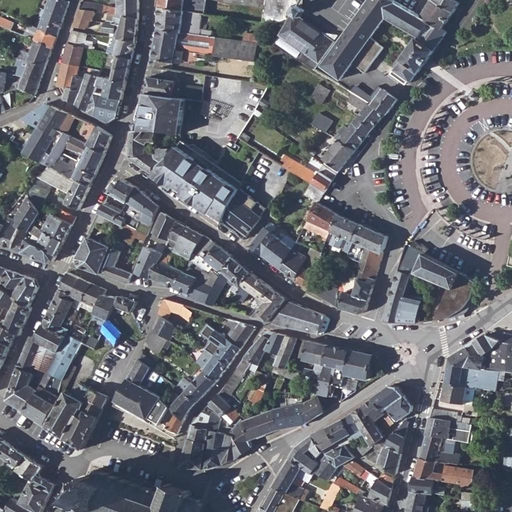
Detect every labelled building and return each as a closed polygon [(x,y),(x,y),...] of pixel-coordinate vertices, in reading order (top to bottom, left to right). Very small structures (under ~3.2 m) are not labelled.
[(49,0),(42,21),(61,28),(70,0),(49,0)] [(82,0),(80,8),(92,10),(115,13),(118,13),(118,12),(139,17),(139,0),(118,0),(118,7),(92,1),(83,0),(82,0)] [(160,0),(160,5),(204,12),(205,12),(206,0),(160,0)] [(261,21),(285,25),(298,2),(298,0),(264,0),(263,6),(261,21)] [(369,0),(323,63),(341,77),(359,53),(365,57),(372,46),(367,42),(372,35),(387,14),(419,34),(417,37),(416,37),(392,72),(406,83),(408,79),(410,81),(417,72),(418,72),(435,49),(434,48),(448,30),(443,28),(438,25),(441,20),(446,23),(454,10),(460,1),(458,0),(430,0),(423,12),(420,10),(419,13),(408,7),(396,0),(369,0)] [(274,44),(291,54),(313,68),(334,39),(321,29),(299,14),(304,7),(303,6),(298,2),(285,25),(274,44)] [(159,26),(181,32),(181,30),(184,13),(190,14),(190,15),(203,17),(204,12),(160,5),(159,26)] [(75,24),(85,27),(88,25),(91,18),(87,18),(88,15),(91,15),(92,10),(80,8),(75,24)] [(115,13),(114,19),(107,18),(107,21),(106,21),(104,30),(115,32),(117,23),(122,23),(121,29),(119,37),(136,41),(139,17),(118,12),(118,13),(115,13)] [(0,23),(12,28),(14,21),(1,15),(0,16),(0,23)] [(40,27),(50,31),(58,35),(61,28),(42,21),(40,27)] [(25,34),(37,38),(54,46),(58,35),(50,31),(40,27),(29,22),(25,34)] [(154,58),(174,61),(174,60),(187,62),(189,50),(262,61),(263,57),(256,56),(258,42),(212,35),(192,32),(181,30),(181,32),(159,26),(154,58)] [(192,32),(212,35),(213,29),(193,27),(192,32)] [(69,42),(85,46),(94,48),(94,45),(92,45),(93,40),(86,38),(88,32),(74,28),(69,42)] [(321,29),(334,39),(338,32),(321,29)] [(106,52),(118,55),(131,58),(132,58),(136,41),(119,37),(115,48),(108,46),(106,52)] [(19,57),(47,64),(54,46),(37,38),(32,52),(21,48),(18,56),(19,57)] [(64,60),(80,64),(85,46),(69,42),(64,60)] [(113,78),(126,81),(132,58),(131,58),(118,55),(113,78)] [(19,58),(18,63),(28,67),(24,76),(41,79),(47,64),(19,57),(19,58)] [(64,60),(59,85),(68,87),(65,96),(77,103),(85,77),(77,75),(80,64),(64,60)] [(0,92),(10,90),(9,87),(6,87),(8,72),(0,70),(0,92)] [(77,103),(88,110),(91,101),(94,91),(100,76),(90,73),(87,72),(85,77),(77,103)] [(94,91),(122,98),(126,81),(113,78),(106,76),(100,74),(100,76),(94,91)] [(147,91),(186,97),(187,84),(176,82),(176,79),(149,75),(147,91)] [(20,88),(36,94),(38,88),(41,79),(24,76),(22,80),(20,88)] [(325,103),(333,89),(321,82),(312,96),(325,103)] [(186,97),(195,99),(196,91),(197,86),(187,84),(186,97)] [(356,84),(351,91),(356,93),(369,101),(373,97),(371,95),(356,84)] [(369,101),(386,112),(388,112),(398,98),(378,84),(371,95),(373,97),(369,101)] [(0,92),(0,99),(5,111),(30,101),(36,94),(20,88),(18,88),(10,90),(0,92)] [(91,101),(96,103),(92,112),(96,115),(98,112),(103,114),(101,118),(109,122),(117,117),(122,98),(94,91),(91,101)] [(152,121),(150,130),(155,130),(158,130),(167,129),(176,131),(181,132),(184,110),(186,97),(147,91),(144,110),(148,111),(146,120),(152,121)] [(274,101),(281,104),(286,94),(279,93),(274,101)] [(353,121),(370,133),(374,127),(386,112),(369,101),(356,93),(354,97),(361,101),(366,104),(356,117),(353,121)] [(186,97),(184,110),(201,113),(203,100),(200,99),(195,99),(186,97)] [(226,108),(206,100),(201,112),(208,114),(209,112),(214,115),(215,113),(220,115),(226,108)] [(88,110),(92,112),(96,103),(91,101),(88,110)] [(23,117),(38,126),(55,136),(41,161),(49,165),(69,175),(76,176),(91,185),(96,173),(81,165),(79,167),(75,165),(59,157),(61,154),(63,155),(63,154),(65,155),(67,153),(63,151),(66,144),(64,135),(67,132),(60,128),(63,123),(70,111),(47,102),(29,113),(23,117)] [(144,110),(141,130),(150,130),(152,121),(146,120),(148,111),(144,110)] [(76,115),(70,111),(63,123),(67,126),(66,128),(69,130),(76,115)] [(312,122),(316,125),(323,129),(326,131),(333,120),(319,111),(312,122)] [(338,138),(357,148),(370,133),(353,121),(348,127),(344,125),(336,136),(338,138)] [(91,138),(88,143),(106,152),(113,135),(112,133),(95,123),(94,122),(88,133),(92,136),(91,138)] [(67,126),(63,123),(60,128),(67,132),(68,132),(69,130),(66,128),(67,126)] [(316,125),(313,130),(320,134),(323,129),(316,125)] [(25,150),(41,161),(55,136),(38,126),(25,150)] [(167,129),(158,130),(156,143),(159,143),(165,143),(166,134),(167,129)] [(141,130),(131,130),(129,144),(130,156),(154,173),(157,170),(170,155),(175,146),(165,146),(160,147),(155,154),(153,156),(148,153),(145,150),(146,143),(156,143),(158,130),(155,130),(150,130),(141,130)] [(64,135),(66,144),(68,144),(86,154),(83,159),(79,157),(78,158),(75,165),(79,167),(81,165),(96,173),(106,152),(88,143),(81,139),(68,132),(67,132),(64,135)] [(240,135),(248,141),(251,137),(243,132),(240,135)] [(165,143),(165,146),(175,146),(176,136),(166,134),(165,143)] [(324,157),(340,170),(357,148),(338,138),(324,157)] [(192,147),(182,139),(179,142),(190,150),(192,147)] [(226,215),(236,196),(236,195),(242,181),(192,147),(190,150),(179,142),(170,155),(157,170),(167,177),(164,180),(186,195),(190,198),(192,195),(199,200),(197,203),(223,221),(226,215)] [(285,165),(292,169),(312,182),(327,190),(334,178),(328,175),(320,170),(319,169),(317,172),(286,153),(282,159),(286,162),(285,165)] [(0,184),(1,185),(14,164),(3,157),(0,162),(0,184)] [(36,167),(43,172),(49,165),(41,161),(36,167)] [(320,170),(328,175),(334,178),(338,172),(324,163),(320,170)] [(28,188),(31,195),(30,196),(39,207),(49,189),(47,188),(50,182),(71,192),(67,202),(80,209),(91,185),(76,176),(69,175),(49,165),(43,172),(28,188)] [(167,177),(157,170),(154,173),(161,178),(164,180),(167,177)] [(110,191),(129,200),(136,186),(124,179),(115,181),(110,191)] [(306,193),(318,200),(319,201),(327,190),(312,182),(306,193)] [(129,200),(139,208),(137,213),(143,216),(152,198),(136,186),(129,200)] [(19,198),(23,201),(25,199),(28,201),(24,206),(22,210),(20,217),(21,219),(20,225),(28,230),(29,230),(34,222),(38,217),(42,210),(39,207),(30,196),(31,195),(28,188),(19,198)] [(226,215),(249,233),(262,216),(236,196),(226,215)] [(141,220),(146,223),(152,225),(161,205),(152,198),(143,216),(141,220)] [(100,213),(116,221),(124,225),(125,222),(127,216),(125,215),(122,214),(124,210),(125,209),(106,200),(100,213)] [(298,240),(302,242),(310,228),(311,226),(312,227),(328,236),(331,229),(332,229),(339,213),(319,201),(318,200),(309,220),(298,240)] [(0,203),(0,210),(1,211),(5,212),(9,208),(1,202),(0,203)] [(55,213),(74,223),(77,216),(61,207),(59,210),(57,210),(55,213)] [(38,217),(43,219),(44,220),(49,210),(45,208),(43,211),(42,210),(38,217)] [(44,220),(47,222),(53,212),(49,210),(44,220)] [(154,231),(170,239),(168,243),(177,247),(188,224),(163,211),(154,231)] [(47,222),(54,225),(56,224),(69,232),(74,223),(55,213),(53,212),(47,222)] [(95,222),(101,225),(102,223),(113,228),(116,221),(100,213),(95,222)] [(326,242),(331,243),(333,238),(336,231),(348,236),(346,244),(344,247),(344,249),(349,251),(360,223),(339,213),(332,229),(331,229),(328,236),(326,242)] [(0,238),(0,243),(19,250),(23,240),(18,238),(19,235),(17,234),(20,225),(21,219),(20,217),(20,216),(10,214),(9,216),(7,221),(0,238)] [(34,222),(40,225),(43,219),(38,217),(34,222)] [(361,223),(381,232),(383,228),(378,225),(377,224),(376,221),(371,222),(364,218),(361,223)] [(266,226),(272,230),(276,225),(271,220),(266,226)] [(112,230),(120,234),(124,225),(116,221),(113,228),(112,230)] [(28,238),(58,254),(65,240),(46,230),(42,237),(35,233),(40,225),(34,222),(29,230),(28,238)] [(44,228),(46,230),(65,240),(69,232),(56,224),(54,225),(47,222),(44,228)] [(119,236),(132,242),(134,238),(141,235),(147,238),(149,234),(140,229),(125,222),(124,225),(120,234),(119,236)] [(347,256),(356,259),(362,242),(365,244),(363,252),(381,259),(388,235),(381,232),(361,223),(360,223),(349,251),(347,256)] [(140,229),(149,234),(151,229),(145,226),(143,224),(140,229)] [(175,250),(184,254),(192,257),(204,234),(188,224),(177,247),(175,250)] [(40,225),(35,233),(42,237),(46,230),(44,228),(40,225)] [(254,244),(257,248),(283,267),(293,247),(272,230),(266,226),(254,244)] [(152,236),(159,240),(168,243),(170,239),(154,231),(152,236)] [(333,238),(346,244),(348,236),(336,231),(333,238)] [(88,237),(78,257),(83,265),(104,273),(114,246),(88,237)] [(23,252),(48,262),(54,260),(58,254),(28,238),(23,252)] [(104,273),(129,282),(133,272),(116,265),(122,247),(124,244),(123,243),(122,241),(118,239),(114,246),(104,273)] [(155,248),(164,252),(164,250),(168,243),(159,240),(155,248)] [(208,281),(217,284),(222,276),(224,271),(234,256),(214,240),(201,254),(221,269),(218,272),(214,270),(212,274),(208,281)] [(303,283),(310,288),(314,275),(323,251),(311,246),(307,255),(298,250),(300,247),(306,249),(309,245),(302,242),(298,240),(293,247),(283,267),(298,279),(297,280),(303,283)] [(411,245),(426,252),(429,248),(423,243),(420,245),(415,241),(411,245)] [(164,250),(170,253),(172,249),(175,251),(175,250),(177,247),(168,243),(164,250)] [(399,270),(405,272),(412,274),(413,268),(438,282),(426,321),(437,319),(447,287),(452,289),(452,290),(462,272),(426,252),(411,245),(407,243),(399,270)] [(138,270),(152,276),(164,252),(155,248),(148,245),(138,270)] [(152,276),(161,280),(169,263),(171,259),(173,255),(170,253),(164,250),(164,252),(152,276)] [(173,255),(182,259),(184,254),(175,250),(175,251),(173,255)] [(360,260),(360,263),(379,268),(381,259),(363,252),(360,260)] [(220,305),(229,307),(233,301),(237,295),(252,271),(234,256),(224,271),(230,276),(237,282),(232,288),(233,289),(220,305)] [(338,294),(340,295),(342,288),(346,289),(350,277),(356,259),(347,256),(339,279),(338,290),(338,294)] [(169,263),(179,267),(181,263),(171,259),(169,263)] [(191,266),(194,269),(196,270),(199,265),(195,262),(192,265),(191,266)] [(161,280),(178,287),(186,271),(179,267),(169,263),(161,280)] [(379,268),(360,263),(356,276),(359,277),(358,282),(353,281),(352,284),(357,285),(355,294),(345,292),(341,306),(360,313),(366,309),(379,268)] [(0,284),(10,269),(0,265),(0,284)] [(178,287),(191,292),(192,290),(199,276),(192,273),(194,269),(191,266),(186,271),(178,287)] [(0,284),(5,287),(7,283),(17,290),(14,294),(30,305),(40,287),(37,279),(10,269),(0,284)] [(192,273),(199,276),(201,277),(203,274),(196,270),(194,269),(192,273)] [(61,287),(70,293),(72,294),(81,277),(69,270),(61,287)] [(201,277),(208,281),(212,274),(206,270),(203,274),(201,277)] [(385,319),(400,320),(407,294),(407,291),(412,274),(405,272),(399,270),(385,319)] [(237,295),(247,301),(250,297),(246,294),(250,288),(262,297),(250,314),(267,319),(270,320),(288,297),(252,271),(237,295)] [(437,319),(457,314),(466,312),(468,309),(470,305),(476,281),(462,272),(452,290),(452,289),(447,287),(437,319)] [(310,288),(337,305),(338,294),(338,290),(329,285),(326,288),(325,287),(325,286),(314,275),(310,288)] [(191,292),(191,295),(208,301),(208,302),(217,284),(208,281),(201,277),(199,276),(192,290),(191,292)] [(208,302),(210,303),(215,304),(228,279),(222,276),(217,284),(208,302)] [(72,294),(76,296),(89,302),(88,303),(90,304),(88,307),(95,310),(104,293),(107,288),(81,277),(72,294)] [(0,314),(2,311),(5,303),(12,308),(10,314),(27,320),(32,306),(30,305),(14,294),(5,287),(0,284),(0,314)] [(51,309),(68,316),(71,318),(74,320),(79,311),(72,307),(75,301),(68,298),(70,293),(61,287),(51,309)] [(94,312),(108,320),(110,317),(112,313),(113,311),(117,304),(121,296),(104,293),(95,310),(94,312)] [(113,311),(117,313),(121,306),(133,310),(136,305),(139,300),(121,294),(121,296),(117,304),(113,311)] [(400,320),(415,321),(421,298),(411,295),(407,294),(400,320)] [(163,304),(170,307),(172,298),(166,296),(163,304)] [(425,299),(421,298),(415,321),(419,321),(425,299)] [(320,331),(323,332),(327,329),(331,318),(330,314),(326,313),(308,307),(293,300),(275,320),(283,324),(320,331)] [(72,307),(79,311),(83,303),(75,301),(72,307)] [(44,323),(68,335),(69,333),(72,327),(71,326),(67,324),(64,323),(68,316),(51,309),(44,323)] [(110,317),(118,325),(120,322),(117,319),(117,318),(112,313),(110,317)] [(5,326),(17,332),(21,334),(27,320),(10,314),(7,321),(5,326)] [(157,329),(157,330),(168,337),(175,323),(164,315),(157,329)] [(229,337),(242,346),(257,326),(256,325),(229,316),(229,317),(226,322),(230,325),(234,326),(227,335),(229,337)] [(103,330),(115,341),(119,337),(124,332),(118,325),(110,317),(108,320),(106,325),(104,328),(103,330)] [(0,338),(2,339),(11,344),(17,332),(5,326),(0,323),(0,338)] [(26,411),(46,423),(57,404),(63,393),(59,391),(58,393),(51,390),(58,375),(64,378),(71,363),(75,355),(83,341),(82,340),(69,333),(68,335),(44,323),(37,338),(59,351),(55,358),(49,371),(42,385),(26,411)] [(96,337),(99,339),(103,330),(104,328),(101,327),(96,337)] [(147,343),(161,352),(169,338),(168,337),(157,330),(157,329),(154,328),(147,343)] [(229,380),(234,383),(243,371),(245,372),(254,361),(260,364),(268,347),(276,330),(272,329),(268,330),(264,332),(251,348),(229,380)] [(268,347),(280,353),(286,337),(287,334),(278,332),(278,331),(276,330),(268,347)] [(502,339),(507,341),(511,341),(511,332),(506,331),(502,339)] [(466,347),(472,354),(485,353),(492,348),(502,339),(488,333),(466,347)] [(276,364),(288,368),(299,336),(287,334),(286,337),(280,353),(276,364)] [(26,411),(42,385),(49,371),(42,369),(34,386),(31,385),(36,372),(32,370),(34,365),(34,363),(41,366),(44,364),(48,354),(55,358),(59,351),(37,338),(31,335),(20,362),(8,399),(26,411)] [(87,343),(95,347),(99,339),(96,337),(91,335),(87,343)] [(229,337),(218,353),(218,355),(230,363),(242,346),(229,337)] [(299,356),(305,357),(308,338),(303,337),(299,356)] [(305,357),(305,359),(319,362),(315,376),(321,377),(323,368),(325,363),(330,343),(308,338),(305,357)] [(0,367),(11,344),(2,339),(0,342),(0,367)] [(450,362),(472,365),(485,367),(485,369),(511,370),(511,341),(507,341),(502,339),(492,348),(485,353),(472,354),(466,347),(451,355),(450,362)] [(320,380),(333,383),(344,385),(351,348),(330,343),(325,363),(329,364),(337,366),(336,375),(327,373),(328,369),(323,368),(321,377),(320,380)] [(206,367),(206,368),(218,379),(230,363),(218,355),(218,353),(209,347),(208,347),(198,360),(206,367)] [(341,400),(357,389),(360,375),(369,377),(375,353),(351,348),(344,385),(341,400)] [(141,357),(152,366),(156,369),(160,363),(143,351),(141,357)] [(34,365),(42,369),(49,371),(55,358),(48,354),(44,364),(41,366),(34,363),(34,365)] [(130,377),(141,383),(149,371),(152,366),(141,357),(130,377)] [(447,381),(476,386),(483,387),(485,372),(474,370),(474,374),(472,374),(472,370),(472,365),(450,362),(447,380),(447,381)] [(59,391),(63,393),(77,366),(71,363),(64,378),(59,391)] [(274,370),(287,375),(289,368),(288,368),(276,364),(274,370)] [(149,371),(167,385),(171,379),(156,369),(152,366),(149,371)] [(178,385),(180,386),(199,400),(218,379),(206,368),(194,383),(185,376),(178,385)] [(287,375),(299,379),(301,372),(296,371),(292,369),(289,368),(287,375)] [(263,380),(269,383),(271,377),(266,374),(263,380)] [(301,389),(307,390),(311,376),(306,374),(304,380),(301,389)] [(59,391),(64,378),(58,375),(51,390),(58,393),(59,391)] [(118,398),(129,405),(131,402),(149,412),(147,415),(150,416),(155,407),(169,420),(176,409),(168,401),(166,397),(160,393),(141,383),(130,377),(118,398)] [(166,397),(168,401),(172,397),(174,394),(176,391),(180,386),(178,385),(171,379),(167,385),(164,388),(170,392),(166,397)] [(252,404),(259,407),(261,403),(265,393),(269,383),(263,380),(252,404)] [(276,390),(282,389),(284,385),(285,381),(281,380),(280,382),(278,382),(276,390)] [(317,391),(330,393),(333,383),(320,380),(317,391)] [(49,425),(67,436),(80,412),(83,406),(89,397),(93,387),(88,384),(82,381),(76,394),(68,390),(49,425)] [(447,381),(444,399),(465,402),(466,402),(473,403),(476,386),(447,381)] [(374,398),(385,409),(405,394),(398,385),(392,384),(374,398)] [(176,391),(182,395),(179,398),(191,407),(199,400),(180,386),(176,391)] [(89,397),(106,404),(110,395),(93,387),(89,397)] [(219,393),(226,398),(229,395),(222,389),(219,393)] [(300,394),(298,398),(302,398),(302,402),(305,402),(305,409),(306,422),(325,410),(318,396),(313,398),(310,390),(307,390),(301,389),(300,394)] [(219,393),(211,405),(219,411),(232,424),(241,413),(238,409),(232,404),(226,398),(219,393)] [(261,403),(268,405),(271,395),(265,393),(261,403)] [(293,405),(302,402),(302,398),(298,398),(300,394),(294,394),(293,405)] [(385,409),(392,419),(394,423),(413,410),(413,406),(405,394),(385,409)] [(226,398),(232,404),(235,400),(229,395),(226,398)] [(83,406),(88,409),(101,416),(106,404),(89,397),(83,406)] [(168,401),(176,409),(185,419),(191,407),(179,398),(177,401),(172,397),(168,401)] [(115,404),(127,410),(129,405),(118,398),(115,404)] [(364,405),(371,413),(372,412),(377,419),(380,418),(388,427),(389,427),(387,422),(392,419),(385,409),(374,398),(364,405)] [(232,404),(238,409),(240,405),(235,400),(232,404)] [(286,407),(290,425),(306,422),(305,409),(305,402),(302,402),(293,405),(286,407)] [(245,419),(251,438),(267,432),(260,414),(256,415),(255,412),(259,408),(259,407),(252,404),(245,415),(246,417),(245,419)] [(202,411),(209,413),(211,409),(207,405),(202,411)] [(354,411),(362,426),(368,434),(368,435),(373,444),(385,435),(371,413),(364,405),(354,411)] [(149,418),(152,420),(154,416),(162,420),(162,421),(163,421),(164,420),(168,422),(169,420),(155,407),(150,416),(149,418)] [(276,409),(281,427),(290,425),(286,407),(276,409)] [(431,416),(457,419),(458,415),(458,411),(433,408),(431,416)] [(67,436),(85,447),(101,416),(88,409),(84,414),(80,412),(67,436)] [(166,426),(178,432),(185,419),(176,409),(169,420),(168,422),(166,426)] [(260,414),(267,432),(281,427),(276,409),(270,411),(267,412),(268,416),(263,419),(260,414)] [(204,467),(214,466),(222,464),(228,432),(230,432),(235,427),(227,426),(226,432),(218,431),(222,418),(213,410),(211,411),(210,414),(208,429),(210,429),(204,467)] [(190,437),(206,441),(208,429),(210,414),(209,413),(202,411),(193,422),(190,437)] [(354,411),(343,418),(353,432),(350,433),(354,439),(360,435),(357,429),(362,426),(354,411)] [(457,419),(431,416),(427,431),(427,434),(443,437),(445,432),(449,433),(448,438),(449,438),(454,439),(473,442),(474,433),(472,430),(473,421),(462,420),(457,419)] [(222,464),(237,457),(238,456),(252,444),(251,438),(245,419),(243,417),(235,427),(230,432),(228,432),(222,464)] [(386,445),(402,451),(410,421),(407,417),(402,425),(396,430),(389,440),(386,445)] [(328,426),(336,441),(348,435),(353,443),(355,441),(354,440),(354,439),(350,433),(353,432),(343,418),(328,426)] [(313,434),(319,445),(321,449),(330,445),(336,441),(328,426),(313,434)] [(305,440),(312,446),(314,443),(317,446),(319,445),(313,434),(305,440)] [(421,457),(437,460),(444,461),(447,462),(451,462),(451,461),(464,464),(464,460),(460,459),(461,453),(455,452),(445,451),(440,450),(442,441),(443,437),(427,434),(421,457)] [(368,435),(356,445),(364,454),(374,445),(373,444),(368,435)] [(373,444),(374,445),(377,448),(383,454),(386,445),(389,440),(385,435),(373,444)] [(181,465),(203,467),(206,441),(190,437),(181,465)] [(298,446),(316,460),(323,451),(321,449),(319,445),(317,446),(314,443),(312,446),(305,440),(298,446)] [(447,440),(445,451),(455,452),(456,441),(447,440)] [(0,453),(0,461),(8,466),(10,463),(7,461),(8,458),(15,463),(21,466),(28,454),(8,441),(0,453)] [(328,452),(338,466),(343,463),(352,458),(355,456),(345,444),(328,452)] [(377,448),(367,458),(383,465),(398,473),(402,452),(402,451),(386,445),(383,454),(377,448)] [(492,445),(491,452),(500,454),(501,447),(492,445)] [(291,457),(314,472),(315,470),(320,462),(316,460),(298,446),(291,457)] [(315,470),(323,475),(330,479),(335,481),(338,476),(343,469),(346,469),(348,467),(343,463),(338,466),(328,452),(320,462),(315,470)] [(18,470),(33,479),(32,480),(37,483),(42,475),(39,474),(45,466),(28,454),(21,466),(18,470)] [(276,485),(286,491),(290,493),(305,500),(309,490),(299,485),(293,482),(298,474),(303,477),(309,481),(312,476),(319,481),(323,475),(315,470),(314,472),(291,457),(276,485)] [(416,475),(440,479),(444,479),(446,473),(435,471),(437,460),(421,457),(416,475)] [(348,467),(361,475),(365,468),(352,458),(343,463),(348,467)] [(12,468),(15,470),(16,471),(17,469),(18,470),(21,466),(15,463),(12,468)] [(444,480),(460,483),(461,485),(469,486),(477,478),(484,471),(450,465),(447,464),(446,473),(444,479),(444,480)] [(76,496),(74,501),(76,502),(81,504),(82,502),(88,504),(84,511),(198,511),(202,502),(200,499),(191,496),(192,493),(191,490),(188,489),(187,490),(172,484),(172,483),(169,482),(167,484),(166,486),(167,487),(165,491),(164,492),(156,489),(156,487),(154,486),(153,488),(146,485),(146,483),(144,483),(143,485),(134,481),(135,479),(133,479),(131,481),(124,477),(124,475),(122,475),(121,477),(113,474),(113,472),(111,471),(110,473),(102,470),(102,468),(100,467),(100,469),(97,468),(97,470),(99,471),(96,481),(90,479),(90,477),(87,475),(86,477),(84,475),(81,482),(84,484),(81,494),(77,492),(76,496)] [(366,479),(371,481),(371,484),(373,487),(375,487),(371,495),(389,503),(393,487),(380,478),(371,471),(366,479)] [(380,478),(393,487),(396,479),(383,472),(380,478)] [(299,485),(303,477),(298,474),(293,482),(299,485)] [(0,503),(7,509),(5,511),(41,511),(56,484),(42,475),(37,483),(32,480),(27,491),(22,501),(14,497),(10,503),(5,499),(3,502),(0,499),(0,503)] [(413,490),(428,492),(435,493),(436,487),(439,487),(440,479),(416,475),(413,490)] [(335,481),(343,485),(358,492),(361,488),(338,476),(335,481)] [(321,507),(330,511),(343,485),(335,481),(321,507)] [(270,497),(280,502),(286,491),(276,485),(270,497)] [(407,511),(427,511),(429,506),(425,505),(428,492),(413,490),(407,511)] [(280,502),(285,504),(289,496),(290,493),(286,491),(280,502)] [(448,496),(463,499),(478,500),(478,492),(463,491),(463,495),(449,492),(448,496)] [(363,494),(354,511),(380,511),(384,504),(363,494)] [(275,511),(280,502),(270,497),(261,511),(275,511)] [(463,499),(464,510),(471,510),(470,511),(478,511),(478,500),(463,499)] [(275,511),(280,511),(285,504),(280,502),(275,511)]
